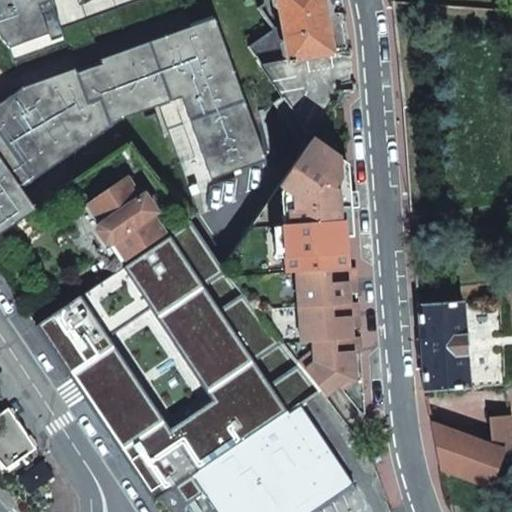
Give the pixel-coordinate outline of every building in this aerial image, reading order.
[(0,0),(0,36),(7,46),(47,33),(40,3),(48,0),(0,0)] [(334,54),(324,0),(279,0),(292,66),(298,65),(297,60),(334,54)] [(0,232),(32,210),(21,189),(77,150),(123,117),(182,98),(213,178),(270,159),(213,16),(106,57),(27,85),(0,102),(0,232)] [(347,181),(346,166),(311,142),(305,153),(295,167),(258,245),(225,270),(226,272),(320,391),(321,390),(334,381),(338,386),(342,383),(355,382),(353,354),(360,354),(359,339),(352,339),(351,319),(357,319),(356,304),(349,305),(349,304),(348,285),(355,284),(354,269),(347,270),(341,191),(335,187),(340,182),(347,181)] [(128,261),(165,235),(152,216),(157,212),(145,195),(140,198),(127,179),(90,204),(103,223),(99,226),(98,232),(105,243),(111,243),(115,241),(128,261)] [(354,268),(347,181),(340,182),(335,187),(341,191),(347,270),(354,269),(354,268)] [(128,261),(79,294),(114,347),(226,272),(225,270),(187,221),(165,235),(128,261)] [(320,391),(226,272),(114,347),(79,294),(35,323),(154,502),(176,487),(302,405),(320,391)] [(416,306),(422,390),(468,386),(465,355),(467,354),(466,335),(463,335),(460,302),(416,306)] [(334,381),(321,390),(326,395),(338,386),(334,381)] [(315,511),(355,485),(302,405),(176,487),(187,503),(202,493),(215,511),(315,511)] [(36,449),(9,409),(0,414),(0,460),(7,469),(36,449)] [(511,455),(511,418),(483,417),(480,444),(510,456),(511,455)] [(428,422),(438,469),(488,488),(490,488),(510,456),(480,444),(428,422)]
